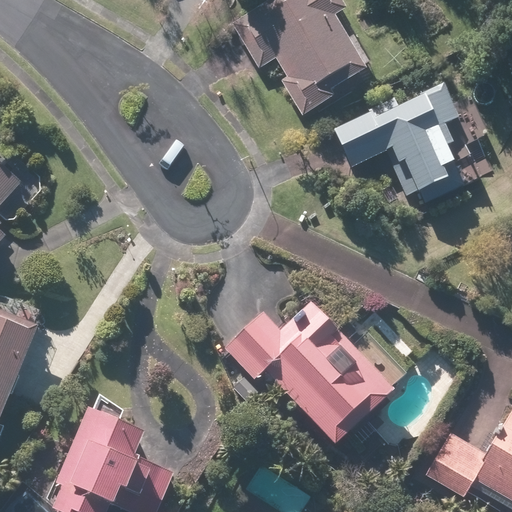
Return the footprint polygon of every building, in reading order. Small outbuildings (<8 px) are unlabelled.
[(336,20),(324,0),(289,0),(273,10),(270,4),(229,28),(255,73),(270,64),(281,83),(277,86),(298,121),(327,105),(323,98),(357,78),(326,26),(336,20)] [(436,88),(329,134),(345,171),(383,155),(402,200),(414,195),(420,209),(455,193),(438,153),(447,149),(439,131),(452,126),(436,88)] [(0,194),(11,182),(0,172),(0,194)] [(256,373),(323,450),(385,397),(306,306),(273,335),(258,317),(218,352),(245,383),(256,373)] [(0,401),(29,331),(0,319),(0,401)] [(511,511),(511,411),(508,409),(477,457),(446,437),(420,478),(454,499),(464,484),(508,511),(511,511)] [(135,435),(81,412),(47,489),(53,492),(44,511),(101,511),(104,507),(114,511),(151,511),(168,475),(126,457),(135,435)]
